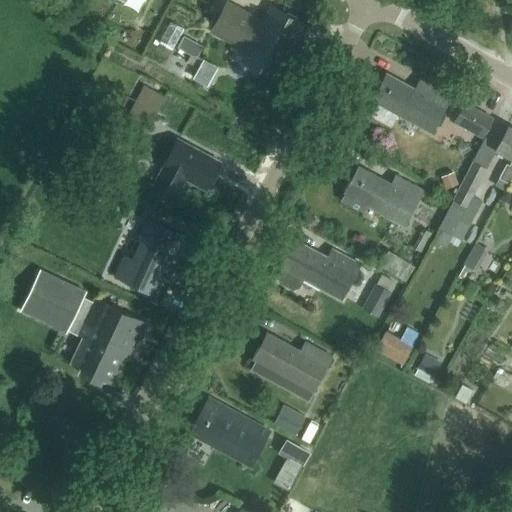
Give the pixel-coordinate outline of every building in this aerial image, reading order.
[(264,24),(227,4),(212,30),(249,50),(244,61),(273,77),(302,24),(298,22),(297,19),(289,14),(286,15),(273,8),(264,24)] [(178,47),(197,57),(202,47),(184,37),(178,47)] [(414,89),(386,73),(371,100),(373,101),(373,100),(379,104),(373,115),(391,125),(397,114),(432,133),(452,95),(440,88),(420,77),(414,89)] [(147,131),(165,98),(144,85),(126,119),(147,131)] [(482,139),(494,118),(465,102),(453,123),(482,139)] [(511,177),(511,128),(508,126),(495,150),(511,159),(511,160),(509,166),(506,164),(498,178),(508,184),(511,177)] [(205,189),(219,162),(178,140),(155,184),(176,196),(185,178),(205,189)] [(473,162),(439,227),(462,240),(482,200),(474,196),(487,169),(473,162)] [(82,175),(61,164),(55,175),(76,186),(82,175)] [(390,184),(358,166),(344,193),(345,193),(340,201),(364,214),(368,206),(404,226),(423,191),(395,176),(390,184)] [(441,176),(445,188),(457,184),(453,172),(441,176)] [(149,233),(155,222),(133,210),(120,234),(125,237),(112,261),(153,283),(173,246),(149,233)] [(423,228),(413,248),(422,253),(432,233),(423,228)] [(328,258),(295,240),(281,267),(282,267),(283,267),(278,276),(280,283),(292,290),(299,288),(304,279),(341,299),(360,264),(332,249),(328,258)] [(387,250),(378,265),(406,281),(415,267),(387,250)] [(93,303),(83,298),(85,293),(40,271),(21,310),(66,332),(67,330),(83,337),(71,362),(84,369),(82,374),(98,382),(100,378),(113,384),(131,346),(136,348),(148,324),(95,298),(93,303)] [(377,318),(391,293),(376,285),(362,310),(377,318)] [(375,350),(402,366),(413,347),(385,331),(375,350)] [(313,392),(332,357),(304,342),(300,351),(267,333),(253,359),(254,360),(256,361),(252,369),(280,384),(284,376),(313,392)] [(424,355),(417,368),(433,377),(440,364),(424,355)] [(474,391),(461,384),(454,398),(466,404),(474,391)] [(269,431),(217,402),(212,411),(204,406),(190,433),(250,466),(269,431)] [(301,423),(280,412),(274,424),(295,435),(301,423)] [(320,440),(327,422),(316,417),(309,435),(320,440)] [(307,460),(315,447),(297,436),(289,449),(307,460)]
